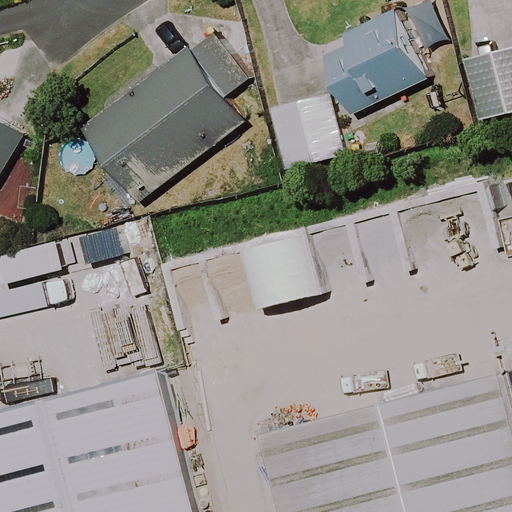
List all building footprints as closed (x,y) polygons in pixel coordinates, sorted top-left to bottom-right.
[(410,0),(406,0),(327,33),(362,116),(434,86),(417,47),(428,42),(410,0)] [(267,124),(266,82),(247,55),(250,20),(159,14),(141,31),(156,55),(155,72),(173,74),(89,131),(142,209),(267,124)] [(511,50),(475,60),(490,120),(511,114),(511,50)] [(347,155),(335,98),(280,109),(292,167),(347,155)] [(0,184),(32,130),(0,111),(0,184)] [(226,511),(191,374),(0,422),(0,511),(226,511)] [(511,511),(511,403),(335,448),(351,511),(511,511)]
